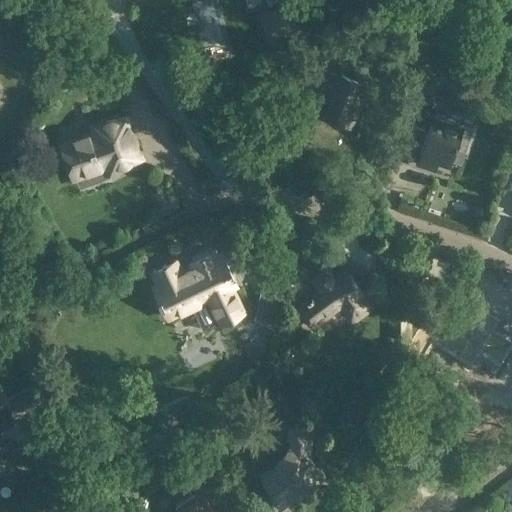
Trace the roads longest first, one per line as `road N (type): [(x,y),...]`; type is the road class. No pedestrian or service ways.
road 1 (residential): [(511,266),(375,216),(268,195),(219,196),(185,212)]
road 2 (residential): [(414,511),(511,442)]
